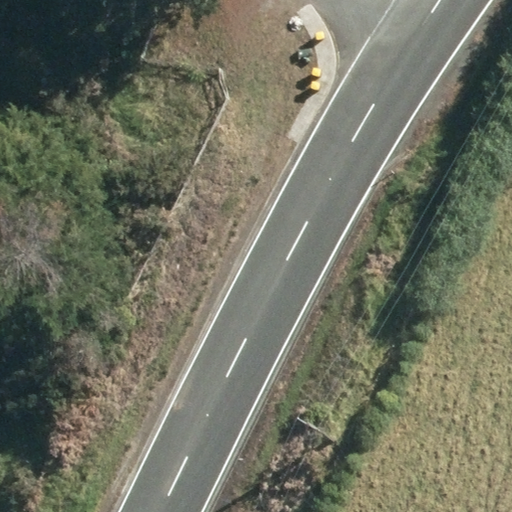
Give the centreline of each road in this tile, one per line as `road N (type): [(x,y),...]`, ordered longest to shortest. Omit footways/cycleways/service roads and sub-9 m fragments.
road 1 (unclassified): [(184,511),(386,99)]
road 2 (unclassified): [(219,0),(241,51),(386,99)]
